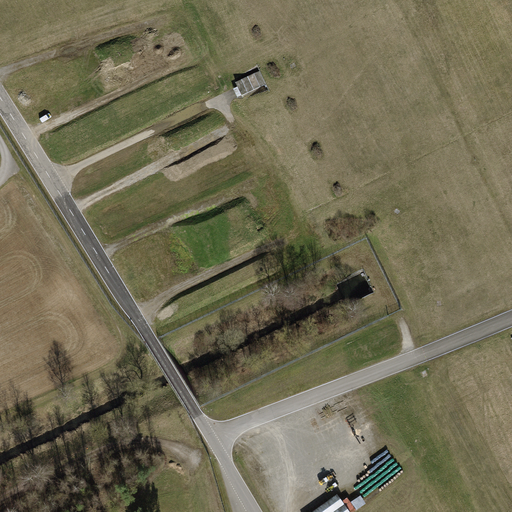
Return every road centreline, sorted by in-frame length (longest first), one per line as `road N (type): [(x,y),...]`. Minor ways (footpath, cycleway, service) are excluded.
road 1 (track): [(13,164),(123,348),(107,369),(0,421)]
road 2 (track): [(191,458),(151,441),(116,444),(0,498)]
